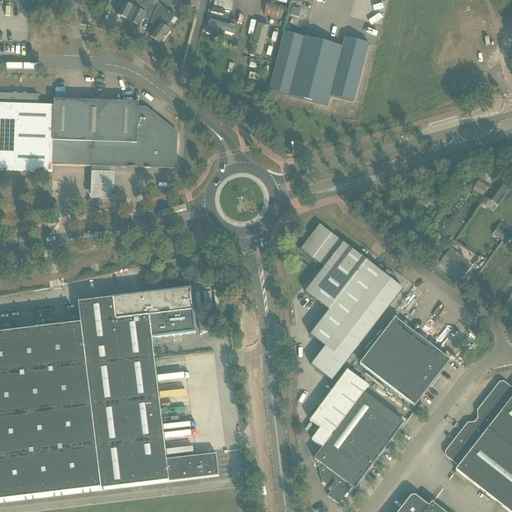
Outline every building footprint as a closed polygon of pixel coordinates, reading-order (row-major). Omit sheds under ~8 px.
[(124,3),(117,17),(128,23),(135,10),(135,9),(137,2),(135,1),(133,0),(122,0),(122,2),(124,3)] [(135,10),(128,23),(129,23),(129,25),(132,26),(133,26),(139,29),(144,20),(149,10),(145,8),(147,3),(143,0),(137,0),(137,2),(135,9),(135,10)] [(198,9),(199,0),(185,0),(188,0),(186,7),(198,9)] [(233,0),(215,0),(214,8),(231,12),(233,0)] [(285,6),(284,6),(268,2),(265,16),(282,20),(285,6)] [(166,30),(172,22),(175,18),(156,4),(150,23),(150,25),(157,30),(150,39),(160,47),(170,33),(166,30)] [(237,28),(210,20),(207,32),(224,38),(225,33),(234,36),(237,28)] [(251,38),(249,45),(252,46),(250,55),(250,56),(259,59),(261,59),(262,57),(266,39),(269,28),(258,25),(254,38),(251,38)] [(285,33),(269,92),(289,97),(328,107),(330,97),(353,103),(369,45),(346,39),(343,48),(304,38),(285,33)] [(250,74),(248,80),(258,82),(260,76),(250,74)] [(14,95),(0,94),(0,171),(52,173),(52,166),(54,107),(38,107),(38,96),(26,95),(26,94),(23,94),(23,95),(17,95),(17,94),(14,94),(14,95)] [(138,104),(54,102),(54,107),(52,166),(176,170),(177,134),(146,109),(138,108),(138,104)] [(458,189),(465,179),(461,176),(454,186),(458,189)] [(473,190),(483,196),(490,185),(480,178),(473,190)] [(497,207),(510,189),(497,181),(485,198),(497,207)] [(444,200),(442,204),(448,208),(451,204),(456,208),(465,195),(455,188),(446,201),(444,200)] [(444,218),(440,224),(435,231),(442,236),(440,239),(448,245),(463,224),(453,217),(449,222),(444,218)] [(501,225),(494,235),(502,241),(510,231),(501,225)] [(403,290),(320,226),(300,251),(319,265),(316,269),(321,273),(305,294),(329,312),(310,337),(325,349),(311,367),(332,383),(403,290)] [(440,265),(462,281),(471,268),(464,263),(460,260),(462,258),(450,250),(440,265)] [(0,336),(0,503),(219,477),(216,455),(166,461),(152,340),(195,334),(190,291),(78,305),(81,327),(0,336)] [(415,408),(438,378),(450,363),(395,320),(360,366),(415,408)] [(355,491),(404,424),(364,394),(369,388),(347,372),(310,422),(320,430),(312,441),(323,449),(314,461),(328,471),(321,482),(332,490),(327,497),(339,505),(351,488),(355,491)] [(476,421),(511,449),(511,389),(509,387),(507,387),(507,389),(505,387),(499,388),(498,390),(496,389),(495,389),(477,412),(478,419),(476,421)] [(506,511),(511,511),(511,449),(476,421),(474,423),(467,424),(449,448),(449,449),(450,450),(449,452),(450,457),(452,459),(451,460),(451,462),(459,468),(456,471),(506,511)] [(442,511),(432,504),(429,508),(421,501),(415,497),(411,498),(407,503),(399,511),(442,511)]
